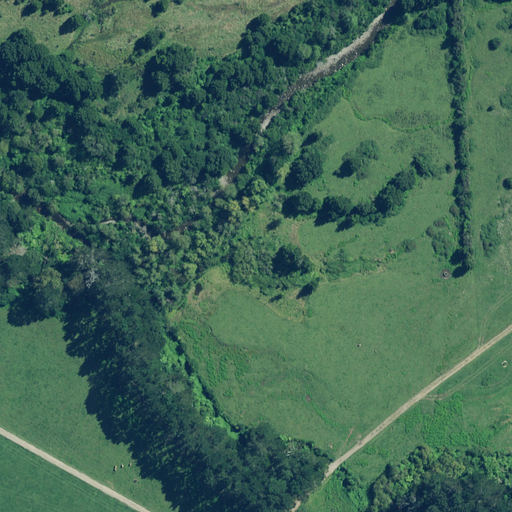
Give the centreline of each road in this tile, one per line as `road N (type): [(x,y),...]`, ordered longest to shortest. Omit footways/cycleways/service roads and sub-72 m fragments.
road 1 (track): [(511,330),(338,464),(296,511)]
road 2 (track): [(147,511),(0,427)]
